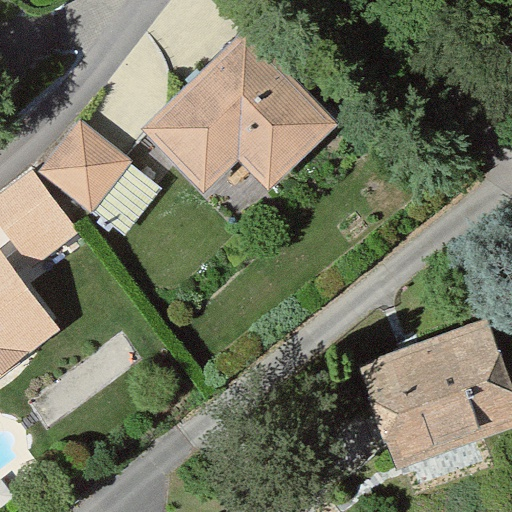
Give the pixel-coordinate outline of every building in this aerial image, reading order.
[(328,120),(250,39),(158,127),(207,178),(241,145),(270,175),(328,120)] [(103,144),(82,128),(50,170),(92,201),(123,159),(103,144)] [(34,179),(0,206),(0,210),(20,235),(38,257),(74,228),(34,179)] [(0,362),(48,325),(0,262),(0,362)] [(511,413),(482,329),(372,368),(404,456),(511,417),(511,413)]
